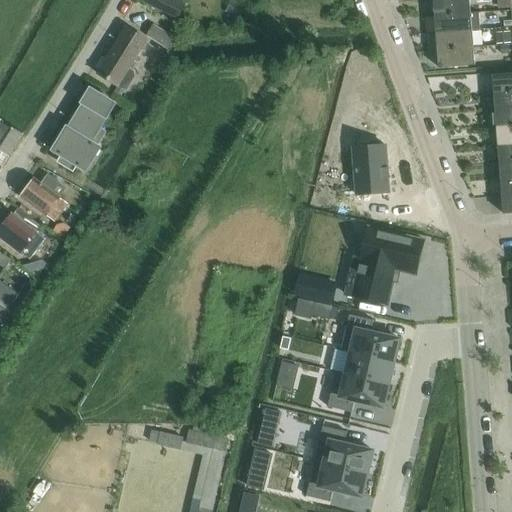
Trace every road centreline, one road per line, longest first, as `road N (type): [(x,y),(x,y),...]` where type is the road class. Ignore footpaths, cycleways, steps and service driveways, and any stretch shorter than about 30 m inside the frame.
road 1 (residential): [(464,238),(374,0)]
road 2 (residential): [(0,189),(120,0)]
road 3 (residential): [(387,510),(428,346),(471,343)]
road 4 (residential): [(484,511),(471,343)]
